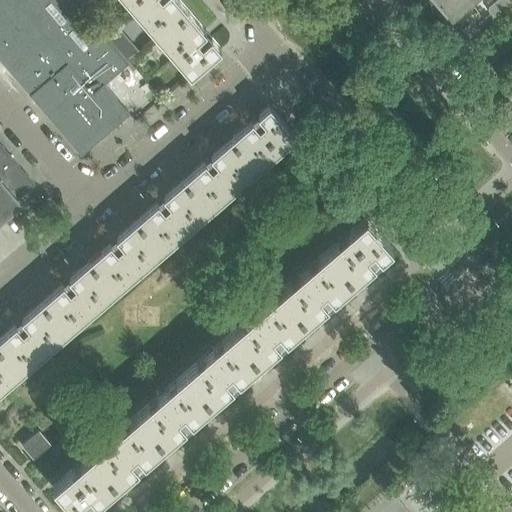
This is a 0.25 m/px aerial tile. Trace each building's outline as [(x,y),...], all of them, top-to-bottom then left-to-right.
[(92,92),(12,0),(0,0),(0,57),(81,151),(128,111),(103,82),(92,92)] [(129,60),(88,12),(77,0),(12,0),(92,92),(103,82),(129,60)] [(187,8),(180,0),(127,0),(157,34),(187,8)] [(468,0),(467,0),(437,0),(451,15),(468,0)] [(493,16),(503,7),(496,0),(494,0),(488,6),(488,10),(493,16)] [(220,46),(205,29),(187,8),(157,34),(175,54),(190,73),(220,46)] [(469,36),(480,27),(475,21),(471,21),(462,28),(469,36)] [(257,166),(295,133),(269,103),(231,136),(257,166)] [(161,248),(233,186),(257,166),(231,136),(136,218),(161,248)] [(0,163),(10,155),(2,146),(0,147),(0,163)] [(16,198),(34,182),(10,155),(0,163),(0,220),(20,203),(16,198)] [(354,279),(392,246),(365,215),(327,248),(354,279)] [(67,330),(161,248),(136,218),(41,299),(67,330)] [(306,319),(354,279),(327,248),(280,288),(306,319)] [(259,360),(306,319),(280,288),(232,329),(259,360)] [(0,346),(20,370),(67,330),(41,299),(0,334),(0,346)] [(212,401),(259,360),(232,329),(185,370),(212,401)] [(0,387),(20,370),(0,346),(0,387)] [(164,441),(212,401),(185,370),(138,411),(164,441)] [(117,482),(164,441),(138,411),(91,451),(117,482)] [(39,429),(22,443),(34,457),(50,443),(39,429)] [(76,511),(82,511),(117,482),(91,451),(53,484),(76,511)]
